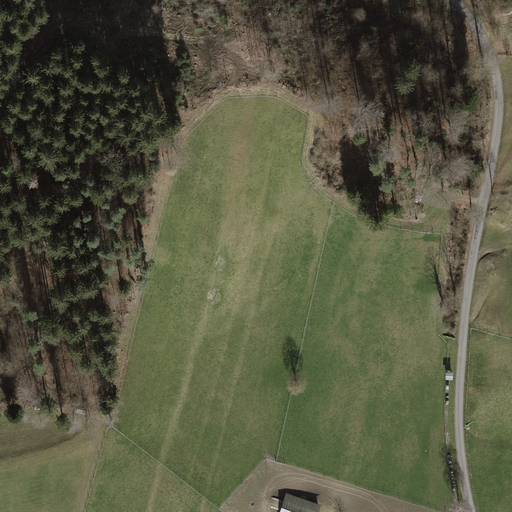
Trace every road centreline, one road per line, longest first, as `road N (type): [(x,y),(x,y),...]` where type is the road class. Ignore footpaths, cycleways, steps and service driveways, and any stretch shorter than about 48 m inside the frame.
road 1 (unclassified): [(471,511),(459,423),(463,328),(497,100),(490,56),(459,0)]
road 2 (track): [(158,37),(56,30),(27,47),(0,113)]
